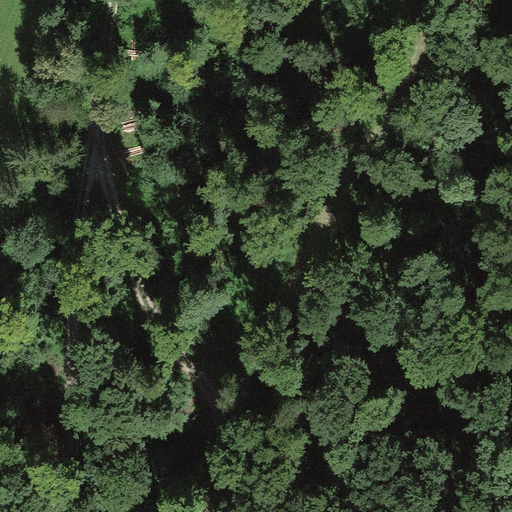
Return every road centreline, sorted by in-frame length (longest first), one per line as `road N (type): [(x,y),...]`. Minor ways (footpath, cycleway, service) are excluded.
road 1 (track): [(84,138),(131,273),(214,378),(247,347),(340,178),(401,92),(442,0)]
road 2 (track): [(106,0),(89,69),(63,511)]
road 3 (track): [(87,511),(214,378),(226,404),(216,511)]
